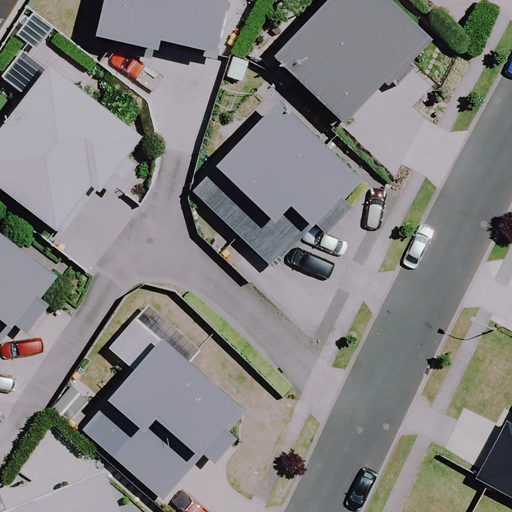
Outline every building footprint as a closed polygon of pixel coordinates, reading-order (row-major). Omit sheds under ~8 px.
[(0,0),(0,32),(19,0),(0,0)] [(121,0),(115,27),(175,40),(177,31),(233,43),(241,0),(121,0)] [(448,29),(417,0),(336,0),(292,46),(361,113),(402,72),(404,74),(448,29)] [(154,128),(64,60),(0,145),(0,166),(72,220),(106,175),(114,181),(154,128)] [(375,169),(294,90),(208,177),(202,184),(281,262),(288,255),(327,215),(339,226),(362,202),(352,193),(375,169)] [(0,347),(64,264),(0,214),(0,347)] [(256,399),(176,331),(94,426),(172,493),(213,445),(227,457),(248,433),(236,423),(256,399)] [(511,419),(506,431),(502,429),(473,483),(511,504),(511,419)] [(135,511),(119,469),(10,511),(135,511)]
